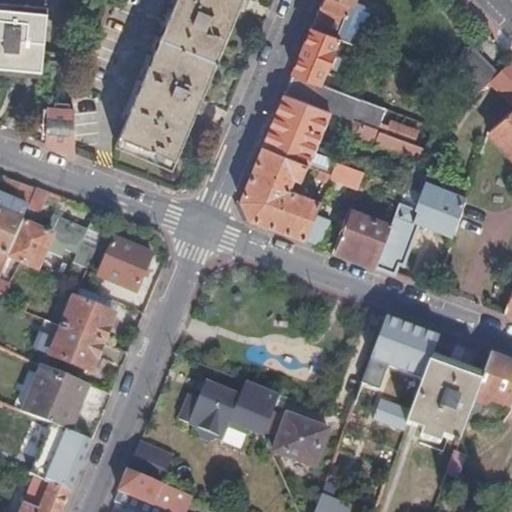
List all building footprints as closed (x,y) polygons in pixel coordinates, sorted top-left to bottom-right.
[(115,147),(171,171),(198,107),(240,6),(242,0),(169,0),(120,119),(125,121),(115,147)] [(354,0),(324,0),(312,29),(339,39),(350,15),(348,15),(353,2),(354,1),(354,0)] [(374,9),(354,1),(353,2),(348,15),(350,15),(339,39),(359,46),(374,9)] [(0,12),(0,69),(43,73),(46,55),(49,17),(0,12)] [(339,39),(312,29),(285,96),(330,113),(337,116),(345,92),(321,83),(339,39)] [(43,73),(41,82),(46,83),(50,55),(46,55),(43,73)] [(511,60),(490,81),(511,103),(511,60)] [(362,99),(345,92),(337,116),(353,122),(362,99)] [(330,113),(285,96),(274,121),(264,147),(309,165),(330,113)] [(442,128),(461,110),(450,98),(431,116),(442,128)] [(48,125),(47,147),(75,157),(73,112),(43,110),(43,124),(48,125)] [(511,111),(489,132),(511,155),(511,111)] [(75,123),(74,137),(97,139),(98,124),(75,123)] [(417,162),(425,149),(390,135),(361,125),(356,139),(417,162)] [(309,165),(264,147),(252,176),(241,200),(249,219),(286,234),(305,241),(317,214),(321,202),(291,190),(296,179),(302,181),(309,165)] [(358,187),(364,172),(338,162),(333,174),(332,178),(358,187)] [(324,180),(330,183),(332,178),(333,174),(327,172),(324,180)] [(37,190),(9,180),(0,202),(14,208),(13,210),(26,216),(28,211),(37,190)] [(402,201),(406,191),(407,188),(386,180),(381,193),(402,201)] [(453,237),(467,198),(424,182),(419,196),(415,209),(401,203),(392,226),(376,267),(395,274),(399,263),(404,265),(419,225),(425,226),(432,224),(435,231),(453,237)] [(48,194),(37,190),(28,211),(39,215),(48,194)] [(415,209),(419,196),(406,191),(402,201),(401,203),(415,209)] [(344,255),(376,267),(392,226),(352,211),(336,252),(344,255)] [(0,277),(8,259),(22,225),(0,214),(0,277)] [(317,214),(305,241),(321,247),(332,220),(317,214)] [(46,232),(23,223),(22,225),(8,259),(22,265),(39,272),(48,252),(63,258),(66,249),(77,255),(74,262),(89,269),(107,227),(91,220),(87,230),(53,217),(46,232)] [(153,258),(115,242),(99,278),(137,294),(153,258)] [(8,259),(0,277),(0,283),(4,285),(8,287),(22,265),(8,259)] [(63,329),(104,346),(115,318),(75,301),(63,329)] [(381,366),(422,381),(429,365),(438,339),(412,330),(387,321),(361,391),(370,394),(381,366)] [(92,374),(104,346),(63,329),(46,322),(34,350),(92,374)] [(481,384),(474,403),(485,406),(492,403),(511,410),(511,366),(490,359),(481,384)] [(453,447),(457,449),(467,423),(474,403),(481,384),(429,365),(422,381),(410,416),(406,426),(423,432),(420,440),(439,447),(442,439),(455,444),(453,447)] [(102,419),(111,397),(42,368),(23,415),(66,433),(92,445),(102,419)] [(250,432),(263,437),(278,397),(246,384),(239,400),(209,388),(205,396),(202,395),(199,402),(189,399),(179,423),(196,430),(200,441),(210,445),(218,442),(223,443),(230,428),(248,436),(250,432)] [(381,416),(406,426),(410,416),(385,406),(381,416)] [(290,460),(304,465),(315,469),(328,433),(286,418),(285,423),(280,421),(278,426),(283,428),(274,454),(290,460)] [(505,423),(499,422),(495,432),(501,434),(505,423)] [(467,423),(457,449),(468,453),(477,427),(467,423)] [(81,469),(92,445),(66,433),(60,448),(57,456),(51,469),(36,463),(30,478),(36,480),(71,494),(81,469)] [(171,460),(139,446),(127,473),(160,486),(171,460)] [(302,470),(304,465),(290,460),(288,465),(302,470)] [(120,489),(115,503),(137,511),(185,511),(191,499),(160,486),(127,473),(120,489)] [(63,511),(71,494),(36,480),(21,511),(63,511)] [(445,481),(441,493),(455,498),(458,490),(458,483),(448,482),(445,481)] [(334,490),(325,486),(315,511),(335,511),(339,503),(330,499),(334,490)] [(347,511),(350,507),(339,503),(335,511),(347,511)]
